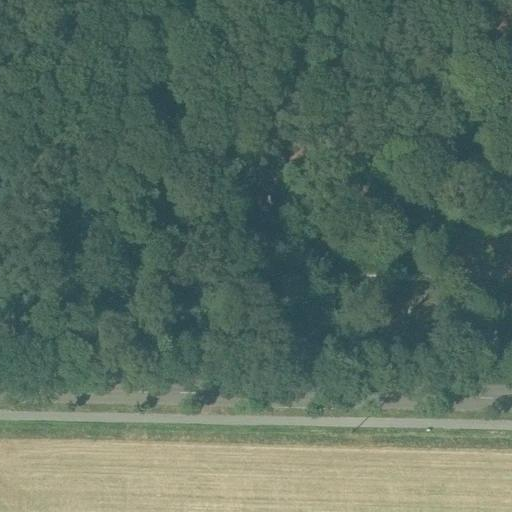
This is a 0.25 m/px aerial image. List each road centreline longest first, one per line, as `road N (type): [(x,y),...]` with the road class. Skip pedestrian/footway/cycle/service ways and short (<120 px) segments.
road 1 (track): [(511,280),(0,253)]
road 2 (tertiary): [(511,401),(0,387)]
